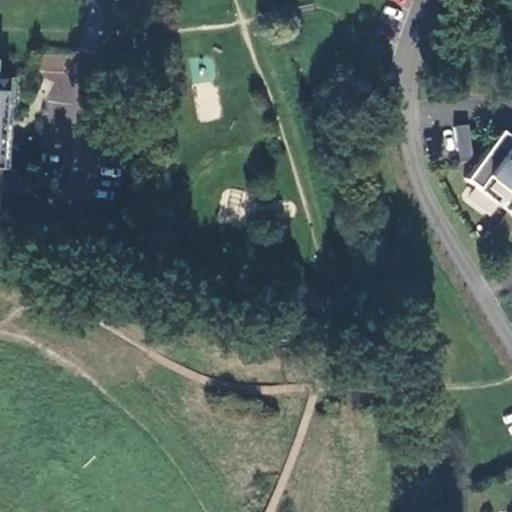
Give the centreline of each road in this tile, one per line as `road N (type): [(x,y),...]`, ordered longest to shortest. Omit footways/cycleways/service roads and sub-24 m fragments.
road 1 (residential): [(428,0),(401,93),(406,149),(436,221),(511,342)]
road 2 (track): [(3,332),(81,371),(159,436),(210,511)]
road 3 (residential): [(96,0),(68,202),(12,198)]
